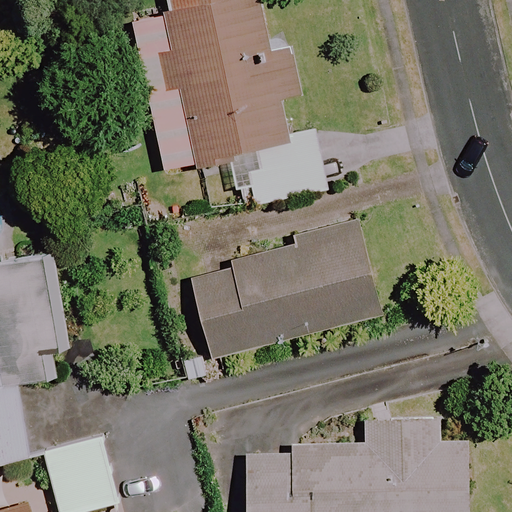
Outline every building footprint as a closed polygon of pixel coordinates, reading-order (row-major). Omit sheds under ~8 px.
[(225,159),(232,192),(245,190),(248,206),(320,191),(307,130),(284,134),(276,99),(293,95),(284,49),(265,53),(254,0),(160,0),(164,17),(129,24),(159,172),(225,159)] [(373,316),(348,222),(290,237),(292,248),(185,277),(207,360),(373,316)] [(68,349),(48,254),(0,263),(0,464),(28,459),(12,386),(48,379),(43,354),(68,349)] [(333,415),(333,452),(272,453),(238,454),(238,511),(461,511),(460,449),(435,450),(434,413),(333,415)] [(82,511),(114,503),(96,438),(38,454),(54,511),(82,511)]
